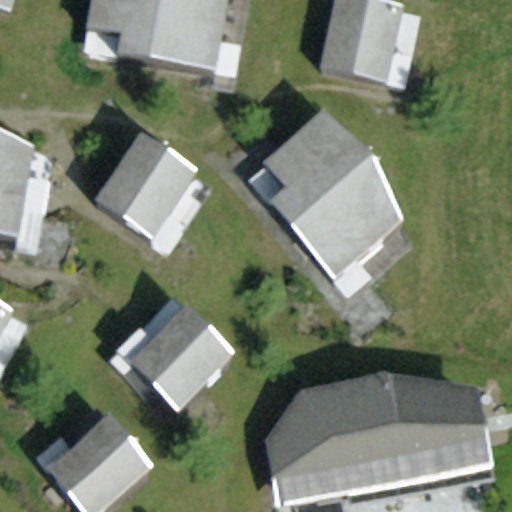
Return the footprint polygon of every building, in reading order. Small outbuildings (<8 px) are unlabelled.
[(0,0),(0,14),(9,17),(13,0),(0,0)] [(151,69),(162,0),(93,0),(87,36),(122,42),(118,63),(151,69)] [(162,0),(151,69),(214,80),(228,0),(162,0)] [(347,0),(336,0),(320,74),(385,88),(401,11),(347,0)] [(293,239),(372,169),(323,122),(264,172),(286,198),(270,212),(293,239)] [(0,143),(0,241),(17,245),(32,158),(0,143)] [(140,145),(96,209),(151,246),(195,182),(140,145)] [(372,169),(293,239),(333,287),(402,230),(372,169)] [(0,314),(0,341),(12,321),(0,314)] [(186,318),(130,372),(176,420),(232,366),(186,318)] [(275,451),(285,503),(357,490),(360,506),(484,483),(471,406),(387,393),(306,408),(275,451)] [(47,477),(75,511),(110,511),(150,481),(109,429),(47,477)]
